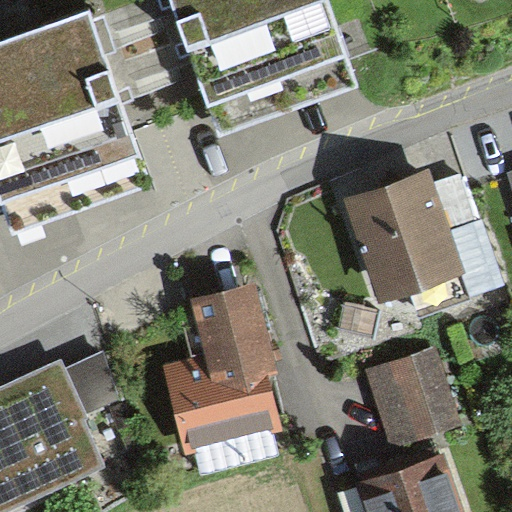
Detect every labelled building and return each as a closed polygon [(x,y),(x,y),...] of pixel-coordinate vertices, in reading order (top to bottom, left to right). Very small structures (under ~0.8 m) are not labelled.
[(331,0),(171,0),(221,138),(362,87),(331,0)] [(83,13),(0,42),(0,195),(12,229),(144,182),(83,13)] [(428,172),(345,203),(383,302),(411,291),(421,317),(468,299),(459,275),(466,272),(433,186),(428,172)] [(460,176),(433,186),(466,272),(459,275),(468,299),(507,284),(483,220),(478,222),(460,176)] [(255,286),(190,301),(203,356),(167,364),(187,450),(281,428),(268,372),(275,370),(255,286)] [(431,349),(365,372),(390,444),(457,421),(431,349)] [(65,370),(84,414),(122,396),(106,351),(65,370)] [(0,511),(101,468),(81,423),(87,420),(84,414),(65,370),(60,360),(0,386),(0,511)] [(462,511),(444,455),(358,483),(367,511),(462,511)]
